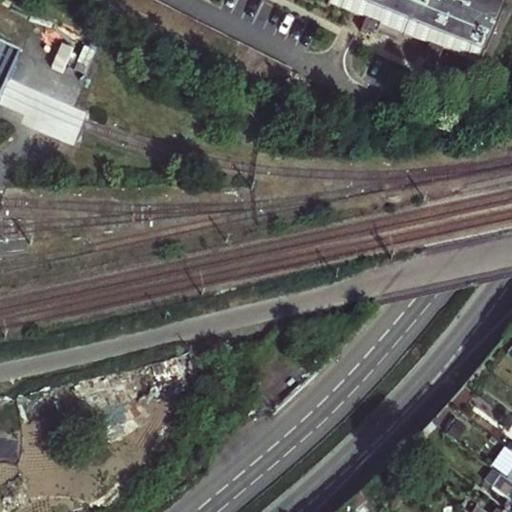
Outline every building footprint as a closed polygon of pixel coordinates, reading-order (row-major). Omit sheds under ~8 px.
[(81,0),(165,43),(253,88),(266,63),(141,0),(81,0)] [(330,0),(366,14),(361,27),(367,30),(373,32),(378,19),(431,41),(426,54),(432,56),(438,59),(443,46),(481,61),(500,14),(465,0),(330,0)] [(0,85),(14,55),(0,48),(0,85)] [(502,81),(510,67),(504,63),(495,76),(502,81)] [(511,87),(511,68),(510,67),(502,81),(511,87)]
